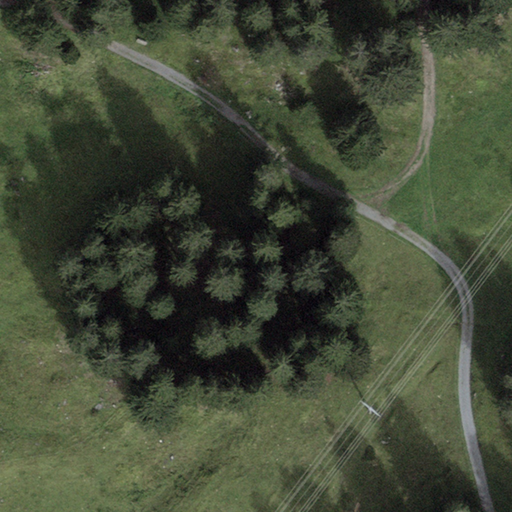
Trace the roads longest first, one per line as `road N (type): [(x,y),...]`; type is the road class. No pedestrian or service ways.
road 1 (track): [(460,271),(283,162),(173,74),(10,0)]
road 2 (track): [(460,271),(469,314),(465,432),(484,511)]
